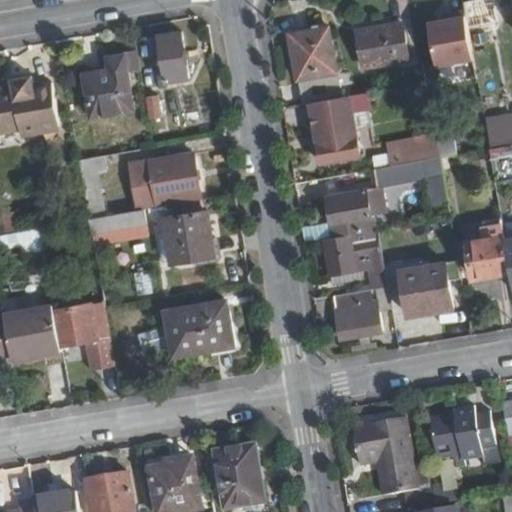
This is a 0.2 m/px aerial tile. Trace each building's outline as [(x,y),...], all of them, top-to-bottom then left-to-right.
[(474,59),(466,9),(449,12),(450,18),(429,22),(436,65),(474,59)] [(411,60),(405,28),(390,30),(389,25),(357,30),(363,69),(411,60)] [(343,98),(330,26),(291,34),(304,105),(312,103),(343,98)] [(189,76),(181,29),(160,32),(161,36),(150,38),(152,52),(155,51),(156,59),(164,58),(168,80),(189,76)] [(133,110),(123,55),(105,58),(108,71),(84,74),(92,118),(133,110)] [(61,122),(54,82),(35,85),(33,76),(13,79),(15,89),(0,91),(0,132),(21,129),(23,135),(43,132),(42,125),(61,122)] [(343,112),(370,107),(367,93),(343,98),(312,103),(315,121),(344,116),(343,112)] [(162,116),(160,101),(150,102),(152,117),(162,116)] [(347,133),(344,116),(315,121),(322,166),(361,159),(357,132),(347,133)] [(511,142),(511,127),(489,132),(492,146),(511,142)] [(441,159),(439,146),(390,154),(392,168),(395,167),(441,159)] [(105,216),(97,172),(106,170),(104,154),(79,158),(89,218),(105,216)] [(197,194),(191,154),(132,163),(140,209),(145,209),(156,207),(155,202),(197,194)] [(449,202),(441,159),(395,167),(398,184),(429,178),(431,186),(426,188),(430,205),(449,202)] [(388,214),(382,187),(328,197),(335,239),(375,232),(377,231),(375,217),(388,214)] [(147,224),(145,209),(140,209),(105,216),(89,218),(92,233),(147,224)] [(214,255),(206,209),(164,216),(171,262),(214,255)] [(0,245),(32,240),(30,229),(0,234),(0,245)] [(354,260),(378,255),(375,232),(335,239),(324,241),(331,280),(356,276),(354,260)] [(505,239),(504,235),(468,242),(474,280),(510,274),(505,239)] [(455,308),(446,261),(401,270),(410,316),(455,308)] [(139,293),(153,293),(152,272),(138,272),(139,293)] [(383,333),(376,289),(333,296),(340,341),(383,333)] [(96,337),(91,302),(55,309),(61,344),(89,339),(96,337)] [(233,344),(226,302),(167,311),(174,353),(233,344)] [(55,309),(54,306),(4,315),(5,317),(12,357),(61,350),(61,344),(55,309)] [(12,357),(5,317),(0,317),(0,361),(12,360),(12,357)] [(114,368),(109,335),(96,337),(89,339),(94,370),(114,368)] [(496,442),(491,414),(478,416),(476,406),(456,410),(457,414),(434,418),(440,456),(455,453),(457,463),(466,462),(465,456),(484,453),(482,444),(496,442)] [(419,488),(406,417),(354,425),(360,463),(387,458),(393,492),(419,488)] [(263,502),(254,446),(214,452),(222,509),(263,502)] [(179,511),(201,508),(193,460),(147,469),(153,511),(179,511)] [(132,511),(126,475),(84,482),(89,511),(132,511)] [(455,498),(453,484),(435,486),(438,502),(455,498)] [(78,511),(75,492),(33,499),(34,511),(78,511)] [(502,511),(511,511),(511,497),(501,499),(502,511)] [(34,511),(33,499),(16,502),(17,511),(13,511),(34,511)]
